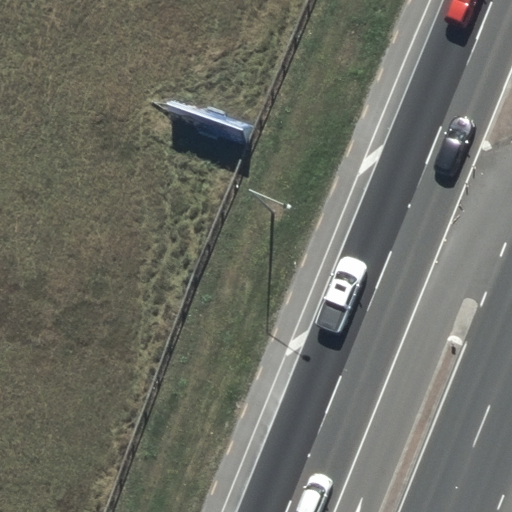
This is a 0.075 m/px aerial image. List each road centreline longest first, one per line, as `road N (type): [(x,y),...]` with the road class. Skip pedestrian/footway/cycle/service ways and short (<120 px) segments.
road 1 (trunk): [(281,511),(488,0)]
road 2 (trunk): [(511,347),(445,511)]
